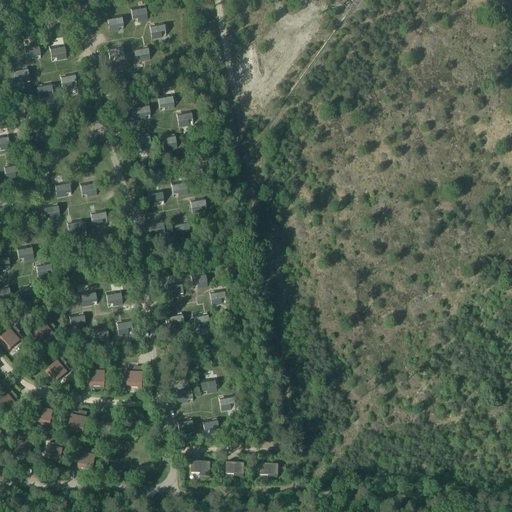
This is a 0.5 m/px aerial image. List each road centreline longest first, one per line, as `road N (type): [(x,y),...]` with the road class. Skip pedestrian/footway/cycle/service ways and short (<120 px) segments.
road 1 (track): [(217,0),(301,474),(297,493)]
road 2 (track): [(511,503),(297,493)]
